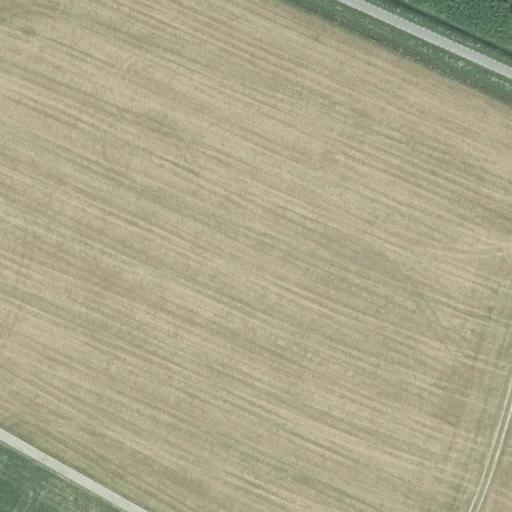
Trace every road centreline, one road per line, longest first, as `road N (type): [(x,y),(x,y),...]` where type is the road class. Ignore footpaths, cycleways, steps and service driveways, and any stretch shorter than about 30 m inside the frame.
road 1 (track): [(135,511),(0,435)]
road 2 (track): [(511,390),(471,511)]
